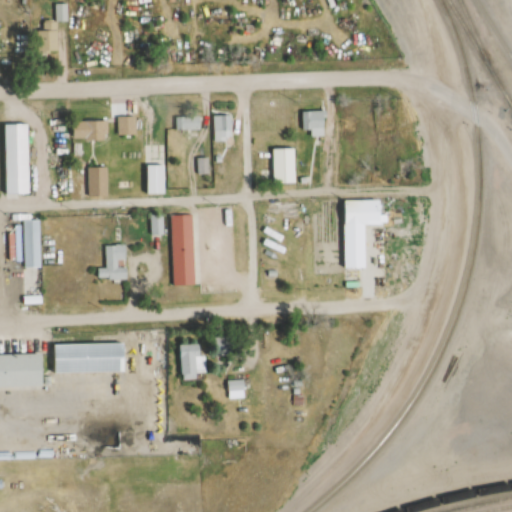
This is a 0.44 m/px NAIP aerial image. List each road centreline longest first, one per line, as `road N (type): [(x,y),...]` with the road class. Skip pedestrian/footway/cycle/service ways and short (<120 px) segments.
road 1 (residential): [(0,89),(427,77)]
road 2 (residential): [(386,303),(0,319)]
